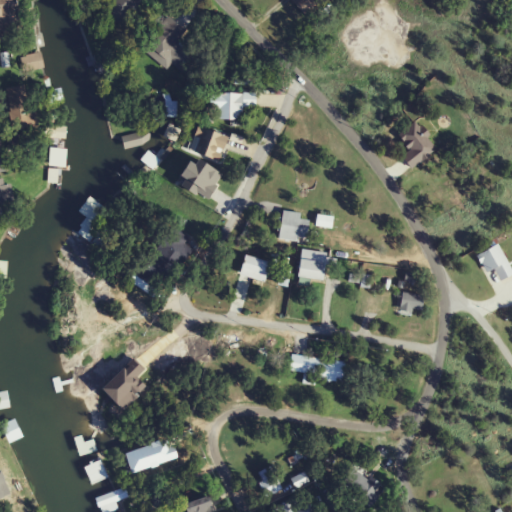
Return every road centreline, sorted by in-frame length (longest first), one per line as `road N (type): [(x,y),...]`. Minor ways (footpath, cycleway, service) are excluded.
road 1 (residential): [(411,511),(401,457),(428,384),(449,284),(374,166),(217,0)]
road 2 (residential): [(414,421),(371,428),(245,411),(229,416),(214,432),(213,454),(243,511)]
road 3 (residential): [(436,355),(200,319),(183,296)]
road 4 (residential): [(183,296),(232,219),(296,82)]
